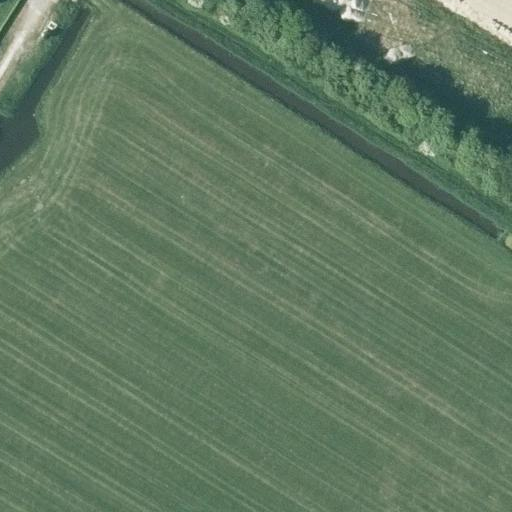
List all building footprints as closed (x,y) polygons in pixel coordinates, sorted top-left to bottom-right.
[(322,0),(318,6),(336,16),(345,1),(358,10),(364,0),(322,0)] [(364,0),(358,10),(372,18),(362,33),(379,43),(392,23),(382,17),(392,0),(364,0)] [(403,30),(390,50),(407,60),(417,45),(430,53),(451,19),(430,7),(413,36),(403,30)] [(451,19),(430,53),(443,62),(434,77),(451,87),(464,67),(454,61),(471,32),(451,19)] [(474,73),(462,94),(479,104),(488,89),(502,97),(511,80),(511,56),(502,51),(484,80),(474,73)] [(511,80),(502,97),(511,103),(511,110),(506,121),(511,124),(511,80)]
